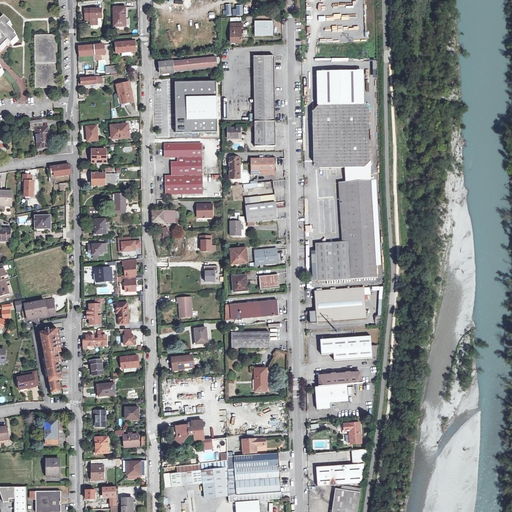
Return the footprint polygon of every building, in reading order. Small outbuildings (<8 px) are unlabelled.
[(232,16),(243,16),(243,5),(235,5),(235,9),(232,9),(232,16)] [(125,18),(126,18),(126,7),(114,8),(114,26),(125,26),(125,18)] [(85,10),(85,19),(90,19),(90,23),(90,26),(98,25),(98,19),(102,18),(102,9),(85,10)] [(0,77),(5,73),(2,69),(3,68),(0,65),(0,52),(10,43),(13,46),(19,39),(16,36),(17,35),(9,28),(13,25),(6,19),(3,22),(2,21),(0,22),(0,77)] [(255,36),(274,35),(274,22),(255,22),(255,36)] [(241,28),(242,28),(242,24),(231,24),(231,43),(241,43),(241,28)] [(36,88),(58,88),(57,35),(35,35),(36,88)] [(136,42),(126,43),(126,53),(137,52),(136,42)] [(126,43),(116,44),(117,54),(126,53),(126,43)] [(104,45),(94,46),(95,56),(101,55),(105,55),(104,45)] [(95,56),(94,46),(78,47),(79,58),(95,56)] [(254,56),(255,122),(276,122),(275,56),(254,56)] [(162,74),(174,73),(174,72),(218,68),(217,57),(161,63),(162,74)] [(78,80),(78,86),(103,84),(102,78),(78,80)] [(217,82),(175,83),(176,131),(179,133),(218,132),(217,82)] [(117,86),(119,95),(124,93),(124,97),(123,97),(124,104),(133,102),(130,83),(117,86)] [(350,175),(372,173),(371,128),(370,111),(363,104),(319,105),(313,112),(313,163),(321,169),(345,168),(345,176),(350,175)] [(32,130),(36,130),(39,149),(52,147),(49,125),(43,126),(43,122),(31,124),(32,130)] [(276,147),(276,122),(255,122),(255,147),(276,147)] [(110,140),(130,139),(129,123),(109,125),(110,140)] [(88,142),(98,141),(97,133),(98,133),(97,126),(87,127),(88,142)] [(229,139),(241,139),(241,129),(229,128),(229,139)] [(177,157),(178,162),(178,176),(172,176),(166,176),(166,194),(204,194),(203,144),(165,144),(165,157),(177,157)] [(93,156),(95,156),(95,163),(106,163),(106,150),(93,150),(93,156)] [(251,159),(252,172),(277,172),(276,158),(251,159)] [(231,178),(240,178),(240,159),(231,159),(231,178)] [(70,165),(51,168),(53,177),(72,175),(70,165)] [(99,174),(99,173),(94,173),(94,185),(115,185),(115,174),(99,174)] [(350,175),(345,176),(346,182),(338,182),(341,242),(316,244),(318,282),(352,280),(350,242),(375,241),(372,182),(372,173),(350,175)] [(32,176),(24,175),(23,181),(26,181),(25,197),(34,197),(34,181),(32,181),(32,176)] [(243,184),(243,192),(248,192),(248,188),(258,188),(257,180),(250,181),(250,184),(243,184)] [(0,205),(12,206),(12,192),(1,191),(0,205)] [(115,211),(126,210),(126,194),(115,194),(115,211)] [(248,223),(278,219),(276,202),(246,206),(248,223)] [(213,205),(198,205),(198,219),(213,218),(213,205)] [(153,223),(164,223),(164,212),(157,212),(153,212),(153,223)] [(176,222),(176,212),(164,212),(164,223),(176,222)] [(36,227),(46,227),(46,229),(52,229),(52,216),(36,216),(36,227)] [(27,217),(18,217),(19,225),(27,224),(27,217)] [(96,234),(107,234),(106,219),(95,220),(96,234)] [(231,236),(242,236),(241,221),(230,222),(231,236)] [(0,241),(2,241),(2,240),(11,241),(12,229),(0,228),(0,241)] [(212,236),(200,237),(200,245),(202,245),(202,252),(212,251),(212,246),(212,236)] [(120,243),(132,242),(131,237),(117,238),(119,253),(121,253),(120,243)] [(377,278),(375,241),(350,242),(352,280),(353,279),(377,278)] [(121,253),(135,251),(135,250),(134,242),(132,242),(120,243),(121,253)] [(106,244),(87,245),(88,255),(92,254),(92,256),(102,255),(102,253),(106,253),(106,244)] [(233,263),(240,263),(240,264),(249,263),(248,258),(247,258),(247,253),(248,253),(247,249),(232,250),(233,263)] [(278,263),(277,250),(256,251),(257,265),(278,263)] [(136,260),(123,261),(124,266),(125,266),(126,276),(135,275),(136,275),(135,265),(137,265),(136,260)] [(6,281),(8,280),(3,264),(0,265),(0,296),(10,294),(6,281)] [(97,282),(112,281),(111,269),(96,270),(97,282)] [(214,271),(204,271),(204,283),(214,282),(214,271)] [(126,276),(122,277),(122,282),(125,282),(126,292),(137,291),(135,275),(126,276)] [(261,290),(280,288),(279,275),(259,277),(261,290)] [(234,292),(248,291),(247,276),(233,278),(234,292)] [(369,288),(365,288),(365,287),(315,291),(317,323),(367,319),(365,294),(369,294),(369,288)] [(178,302),(179,302),(180,310),(181,310),(182,317),(192,316),(191,297),(178,298),(178,302)] [(26,305),(26,306),(28,317),(29,320),(56,315),(54,299),(26,305)] [(95,305),(88,305),(89,311),(86,311),(86,321),(89,320),(89,326),(102,326),(102,299),(95,299),(95,305)] [(23,305),(26,305),(25,301),(16,302),(18,312),(24,311),(23,305)] [(232,320),(279,315),(278,301),(230,305),(232,320)] [(117,314),(118,314),(119,325),(129,324),(128,303),(116,304),(117,314)] [(3,319),(11,318),(10,310),(2,311),(3,319)] [(195,345),(209,344),(207,328),(193,329),(195,345)] [(58,329),(41,332),(45,355),(51,393),(62,392),(60,380),(62,379),(59,363),(58,360),(60,359),(60,357),(59,352),(62,352),(58,329)] [(132,330),(125,330),(126,337),(125,337),(125,346),(135,345),(135,337),(132,337),(132,330)] [(83,340),(83,349),(108,349),(107,335),(103,335),(103,331),(98,331),(98,339),(95,340),(95,335),(86,335),(86,340),(83,340)] [(232,348),(270,347),(270,332),(232,333),(232,348)] [(351,356),(372,354),(371,336),(321,340),(322,355),(334,354),(334,358),(351,356)] [(122,369),(139,367),(138,356),(121,358),(122,369)] [(173,358),(174,368),(180,367),(180,370),(185,369),(184,368),(189,367),(189,366),(194,366),(193,356),(173,358)] [(91,365),(93,365),(94,375),(104,374),(102,360),(91,361),(91,365)] [(255,391),(266,391),(266,380),(268,380),(268,369),(255,369),(255,391)] [(24,374),(25,377),(34,376),(36,387),(40,386),(37,372),(24,374)] [(320,377),(321,387),(344,385),(348,385),(362,384),(362,373),(351,374),(351,375),(332,377),(332,376),(320,377)] [(28,388),(36,387),(34,376),(25,377),(18,378),(20,391),(28,390),(28,388)] [(101,389),(98,389),(99,396),(116,394),(115,383),(101,385),(101,389)] [(349,402),(348,385),(344,385),(321,387),(316,387),(318,410),(331,409),(331,403),(349,402)] [(126,420),(138,420),(138,414),(139,414),(139,408),(126,408),(126,420)] [(94,416),(95,416),(96,427),(106,427),(106,411),(94,411),(94,416)] [(47,443),(47,446),(60,445),(60,437),(58,437),(58,421),(47,421),(47,443)] [(228,457),(228,446),(228,438),(205,440),(203,421),(191,422),(192,427),(189,427),(189,425),(176,427),(177,436),(174,440),(181,445),(189,435),(195,434),(196,441),(203,440),(204,450),(198,451),(199,464),(222,462),(228,461),(228,457)] [(345,431),(350,431),(351,444),(361,443),(360,423),(344,424),(345,431)] [(7,427),(0,427),(0,443),(10,442),(7,427)] [(124,435),(125,445),(136,444),(136,446),(140,446),(139,434),(124,435)] [(96,454),(109,453),(108,437),(96,438),(96,454)] [(235,469),(280,466),(279,454),(257,455),(256,446),(266,446),(266,439),(243,440),(243,454),(244,454),(244,456),(228,457),(228,461),(228,467),(228,469),(235,469)] [(48,473),(52,473),(52,475),(60,475),(60,459),(48,459),(48,473)] [(116,459),(92,460),(92,480),(104,480),(104,466),(116,466),(116,459)] [(177,473),(228,467),(228,461),(222,462),(199,464),(197,464),(177,467),(177,473)] [(128,476),(141,475),(140,462),(127,463),(128,476)] [(318,486),(339,484),(362,482),(364,462),(316,466),(318,486)] [(282,499),(280,466),(235,469),(236,481),(229,481),(229,490),(229,496),(229,503),(237,502),(259,500),(282,499)] [(171,474),(172,487),(203,483),(205,499),(229,496),(229,490),(229,481),(228,469),(228,467),(177,473),(171,474)] [(172,487),(171,474),(164,475),(165,487),(172,487)] [(26,511),(27,487),(0,487),(0,490),(4,502),(10,502),(10,499),(15,499),(15,502),(15,511),(26,511)] [(103,488),(104,491),(104,498),(110,497),(110,508),(117,507),(116,487),(103,488)] [(357,511),(359,505),(361,492),(341,489),(336,489),(332,511),(357,511)] [(95,490),(86,490),(86,500),(95,500),(95,490)] [(36,511),(61,511),(61,491),(36,492),(36,511)] [(122,511),(134,511),(135,507),(133,507),(133,498),(122,499),(122,511)] [(260,511),(259,500),(237,502),(237,511),(260,511)]
